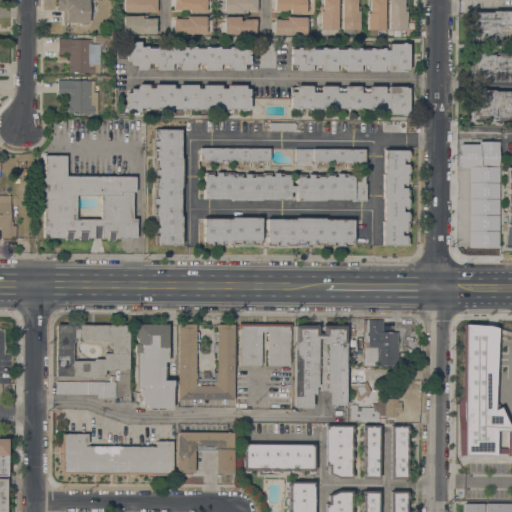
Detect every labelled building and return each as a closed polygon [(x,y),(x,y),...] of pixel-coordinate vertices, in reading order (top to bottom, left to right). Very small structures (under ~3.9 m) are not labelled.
[(66,22),(62,21),(63,10),(57,10),(57,0),(91,0),(91,7),(88,7),(88,23),(66,22)] [(155,0),(155,12),(123,11),(123,0),(155,0)] [(188,12),(188,9),(173,9),(173,0),(205,0),(205,12),(188,12)] [(256,0),(256,10),(247,10),(247,13),(223,12),(223,9),(216,9),(216,0),(256,0)] [(305,0),(305,13),(289,13),(289,9),(287,9),(285,11),(274,11),(274,1),(274,0),(305,0)] [(337,0),(337,29),(319,29),(319,6),(322,6),(322,0),(337,0)] [(356,0),(356,6),(359,6),(358,30),(340,29),(341,2),(340,2),(340,0),(356,0)] [(384,0),(384,30),(366,30),(366,12),(368,12),(368,0),(384,0)] [(403,0),(403,6),(406,6),(406,13),(405,13),(405,30),(387,30),(387,0),(403,0)] [(511,37),(507,37),(507,40),(497,40),(497,37),(492,37),(492,38),(488,38),(488,41),(476,41),(476,38),(470,38),(471,12),(492,12),(492,11),(511,11),(511,37)] [(123,33),(123,16),(146,15),(146,18),(155,18),(155,33),(123,33)] [(172,34),(172,19),(182,19),(182,16),(205,16),(205,34),(172,34)] [(223,16),(239,17),(239,20),(241,20),(243,19),(255,19),(255,28),(254,28),(254,34),(223,34),(223,31),(221,31),(217,25),(220,21),(223,21),(223,16)] [(305,35),(278,34),(278,35),(272,35),(273,19),(282,19),(282,17),(305,17),(305,35)] [(111,42),(108,42),(108,43),(93,43),(93,35),(111,35),(111,42)] [(68,73),(68,54),(57,54),(57,38),(69,38),(69,39),(90,39),(90,44),(99,44),(99,73),(68,73)] [(155,67),(147,67),(147,69),(137,69),(137,67),(136,67),(136,65),(130,65),(130,61),(125,61),(125,41),(139,41),(139,46),(146,46),(146,48),(155,48),(155,47),(170,47),(170,48),(179,48),(179,47),(194,47),(194,48),(204,48),(204,47),(218,47),(218,48),(228,48),(228,47),(242,47),(242,49),(248,49),(248,64),(247,64),(247,69),(243,69),(243,70),(227,70),(227,68),(219,68),(219,70),(203,70),(203,68),(195,68),(195,70),(179,70),(179,68),(170,68),(170,70),(155,70),(155,67)] [(407,70),(403,70),(403,72),(386,72),(386,69),(383,69),(383,71),(367,71),(368,69),(359,69),(359,71),(343,71),(343,69),(335,69),(335,71),(319,71),(319,69),(311,69),(311,71),(295,71),(295,69),(291,69),(291,64),(289,64),(290,49),(295,49),(295,47),(311,48),(311,49),(319,49),(319,48),(335,48),(335,49),(344,49),(344,48),(359,48),(359,49),(368,49),(368,48),(383,48),(383,49),(387,49),(387,43),(407,43),(407,70)] [(511,81),(491,81),(491,80),(469,79),(470,54),(478,54),(478,51),(486,51),(486,54),(492,54),(492,56),(498,56),(498,57),(505,57),(505,54),(511,54),(511,81)] [(97,113),(67,114),(67,104),(67,95),(57,95),(57,80),(93,80),(93,91),(97,91),(97,113)] [(139,108),(139,112),(125,112),(125,92),(129,92),(129,88),(135,88),(135,86),(137,86),(137,84),(248,85),(248,109),(139,108)] [(407,114),(386,114),(386,108),(382,108),(382,109),(367,109),(367,108),(358,108),(358,109),(343,109),(343,108),(334,108),(334,109),(319,109),(319,107),(309,107),(309,108),(296,108),(296,107),(289,107),(289,91),(295,92),(295,85),(399,86),(399,87),(403,87),(407,87),(407,114)] [(511,117),(508,117),(508,120),(496,120),(496,117),(492,117),(492,115),(487,115),(487,118),(475,118),(475,115),(470,115),(470,90),(493,90),(493,91),(511,91),(511,117)] [(295,123),(295,124),(295,128),(294,128),(294,130),(292,130),(290,130),(290,131),(286,131),(286,130),(283,130),(283,131),(280,131),(280,130),(277,130),(277,131),(274,131),(274,130),(271,130),(271,131),(269,131),(269,123),(295,123)] [(179,158),(181,158),(181,187),(179,187),(179,216),(180,216),(180,245),(154,244),(154,214),(153,214),(153,198),(156,198),(156,195),(153,195),(153,186),(154,186),(154,177),(158,177),(158,175),(154,175),(154,169),(158,169),(158,167),(155,167),(155,158),(153,158),(153,149),(157,149),(157,146),(153,146),(153,141),(156,141),(156,138),(154,138),(153,129),(180,129),(179,158)] [(268,161),(266,161),(266,162),(261,162),(261,164),(255,164),(255,162),(247,162),(247,164),(241,164),(241,162),(227,162),(227,164),(221,164),(221,162),(212,162),(212,164),(206,164),(206,161),(201,161),(201,160),(198,160),(198,153),(199,153),(199,147),(268,148),(268,161)] [(364,154),(365,154),(365,161),(362,161),(362,163),(356,163),(356,165),(350,165),(350,163),(342,163),(342,165),(336,165),(336,163),(331,163),(331,161),(327,161),(327,163),(322,163),(322,165),(316,165),(316,163),(311,163),(311,161),(294,161),(294,148),(364,149),(364,154)] [(381,221),(383,221),(383,197),(381,197),(381,173),(383,174),(383,150),(408,150),(408,158),(406,158),(406,160),(401,160),(401,164),(406,164),(406,166),(408,166),(408,181),(405,181),(405,189),(408,189),(408,205),(406,205),(406,213),(407,213),(407,229),(404,229),(404,237),(407,237),(407,245),(381,245),(381,221)] [(108,241),(108,238),(85,238),(85,241),(79,241),(79,238),(71,238),(71,241),(65,241),(65,238),(42,238),(43,155),(65,155),(65,176),(134,176),(134,192),(131,192),(131,218),(136,218),(135,238),(113,238),(113,241),(108,241)] [(324,200),(324,201),(294,200),(294,191),(289,191),(289,199),(260,199),(260,200),(231,200),(231,199),(202,198),(203,172),(212,172),(212,175),(214,175),(214,172),(220,172),(220,176),(222,176),(222,171),(232,172),(232,173),(240,173),(240,177),(242,177),(243,174),(249,174),(248,177),(250,177),(250,173),(260,174),(260,172),(269,172),(269,176),(271,176),(271,172),(277,173),(277,176),(280,176),(280,173),(289,173),(289,185),(295,185),(295,174),(304,174),(304,177),(306,178),(306,174),(312,174),(312,178),(315,178),(315,174),(323,174),(323,173),(333,173),(333,176),(335,176),(335,173),(341,173),(341,177),(343,177),(343,173),(352,173),(352,181),(359,181),(359,175),(363,175),(363,183),(365,183),(365,201),(324,200)] [(480,207),(466,207),(467,194),(480,194),(480,207)] [(0,195),(9,195),(9,217),(11,217),(11,221),(12,221),(12,225),(15,225),(15,238),(0,238),(0,195)] [(467,244),(467,223),(466,223),(466,212),(470,212),(470,210),(472,210),(472,213),(473,213),(473,212),(484,212),(484,221),(493,221),(493,244),(467,244)] [(260,243),(250,243),(250,240),(248,240),(248,244),(243,244),(243,240),(240,240),(240,243),(231,243),(231,245),(222,244),(222,241),(219,241),(219,245),(214,245),(214,242),(211,242),(211,245),(202,245),(202,218),(231,218),(231,217),(260,217),(260,243)] [(352,246),(343,246),(343,242),(340,242),(340,246),(335,246),(335,242),(332,242),(332,245),(323,245),(323,244),(314,244),(314,241),(312,241),(312,245),(306,244),(306,241),(304,241),(303,244),(294,244),(294,245),(285,245),(285,242),(283,242),(283,245),(277,245),(277,242),(275,242),(275,245),(266,245),(266,219),(294,219),(294,217),(324,218),(324,219),(352,219),(352,246)] [(382,319),(382,332),(397,332),(397,360),(376,360),(376,367),(364,367),(364,347),(364,331),(361,331),(361,319),(365,319),(382,319)] [(136,353),(133,353),(133,344),(135,344),(136,324),(167,325),(166,362),(163,361),(162,380),(172,380),(171,408),(163,408),(163,410),(148,409),(148,408),(145,408),(145,405),(141,405),(141,397),(139,397),(139,388),(136,388),(136,385),(134,385),(135,379),(136,379),(136,353)] [(177,324),(194,324),(194,332),(197,332),(197,341),(194,341),(194,343),(197,343),(197,352),(194,352),(194,372),(196,372),(196,379),(201,379),(201,371),(208,371),(208,379),(213,379),(213,372),(215,372),(215,353),(212,353),(212,344),(215,344),(216,341),(213,341),(213,333),(215,333),(215,324),(233,324),(233,400),(177,399),(177,324)] [(266,332),(260,332),(260,366),(237,365),(238,328),(236,328),(236,324),(290,324),(290,329),(289,328),(288,366),(266,366),(266,332)] [(55,376),(55,325),(128,325),(128,370),(104,370),(104,377),(55,376)] [(311,408),(292,407),(293,325),(317,325),(317,333),(321,333),(321,325),(345,325),(344,405),(328,405),(329,393),(325,393),(325,391),(316,391),(316,395),(311,395),(311,399),(311,408)] [(511,366),(511,377),(500,377),(500,375),(498,375),(498,367),(500,367),(511,366)] [(371,393),(357,400),(349,386),(349,368),(365,368),(365,382),(371,393)] [(109,382),(109,376),(113,376),(113,382),(115,382),(115,398),(102,398),(102,399),(97,399),(97,394),(56,394),(56,382),(109,382)] [(488,386),(501,386),(501,399),(481,399),(481,398),(477,398),(477,399),(474,399),(474,398),(470,398),(469,387),(468,387),(468,381),(471,381),(471,376),(488,376),(488,386)] [(396,420),(357,420),(357,404),(372,404),(372,399),(396,399),(396,420)] [(511,415),(500,415),(500,404),(511,404),(511,415)] [(488,436),(480,436),(480,435),(469,435),(469,425),(472,425),(472,424),(468,424),(468,416),(472,416),(472,413),(488,413),(488,436)] [(389,424),(408,424),(408,438),(406,438),(406,440),(408,440),(408,446),(407,446),(407,459),(408,459),(408,464),(406,464),(406,466),(407,466),(407,477),(406,477),(406,479),(389,479),(389,424)] [(328,474),(328,466),(325,466),(325,425),(353,425),(353,431),(351,431),(351,437),(353,437),(353,450),(351,450),(351,453),(352,453),(352,467),(351,467),(351,472),(352,472),(352,478),(337,478),(328,474)] [(361,479),(361,477),(361,470),(361,459),(361,445),(362,445),(362,433),(361,433),(361,425),(379,425),(378,479),(361,479)] [(493,455),(505,455),(505,431),(493,431),(493,455)] [(232,432),(232,473),(214,473),(215,446),(194,445),(194,473),(176,473),(176,432),(232,432)] [(155,441),(172,441),(172,474),(162,474),(162,475),(147,475),(147,474),(135,474),(135,475),(118,475),(118,474),(102,474),(102,475),(85,474),(60,473),(60,443),(61,443),(61,433),(87,434),(87,444),(84,444),(84,446),(155,447),(155,441)] [(313,471),(303,471),(303,472),(291,472),(291,471),(287,471),(287,472),(270,472),(270,470),(267,470),(267,472),(255,472),(255,470),(249,470),(249,472),(243,472),(243,470),(242,470),(242,443),(314,444),(313,471)] [(287,481),(313,481),(313,511),(286,511),(286,509),(287,509),(287,505),(286,505),(286,498),(287,498),(287,489),(287,481)] [(323,511),(324,503),(327,503),(327,495),(338,490),(352,491),(352,497),(351,497),(351,502),(352,502),(352,511),(323,511)] [(378,511),(360,511),(361,511),(361,499),(360,499),(361,491),(378,491),(378,511)] [(406,491),(406,492),(407,492),(407,504),(405,503),(405,506),(407,506),(407,511),(406,511),(388,511),(389,491),(406,491)] [(461,511),(462,503),(482,503),(482,511),(461,511)] [(511,511),(483,511),(483,503),(511,503),(511,511)]
